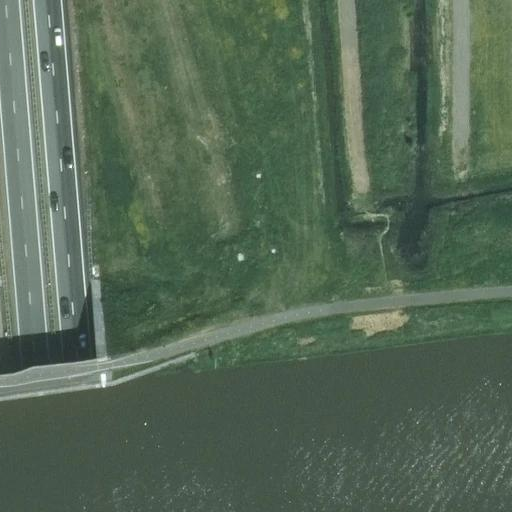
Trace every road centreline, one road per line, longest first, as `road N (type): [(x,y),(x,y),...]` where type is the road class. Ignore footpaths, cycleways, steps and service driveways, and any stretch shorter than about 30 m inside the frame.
road 1 (trunk): [(89,511),(47,0)]
road 2 (trunk): [(5,0),(47,511)]
road 3 (track): [(459,157),(459,0)]
